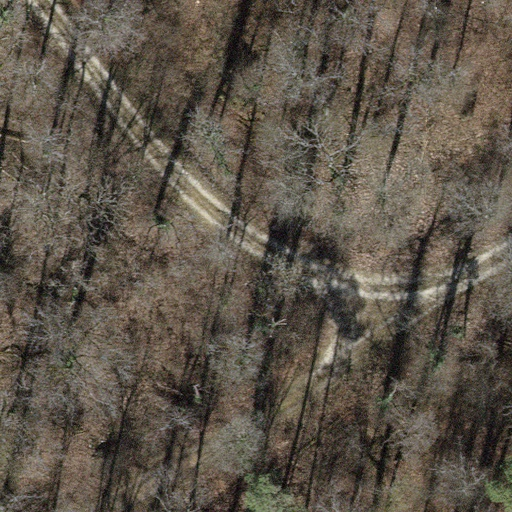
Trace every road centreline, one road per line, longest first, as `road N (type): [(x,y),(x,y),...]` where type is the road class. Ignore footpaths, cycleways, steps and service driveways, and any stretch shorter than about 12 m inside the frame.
road 1 (track): [(41,0),(149,149),(249,237),(355,279),(455,301)]
road 2 (track): [(103,511),(511,261)]
